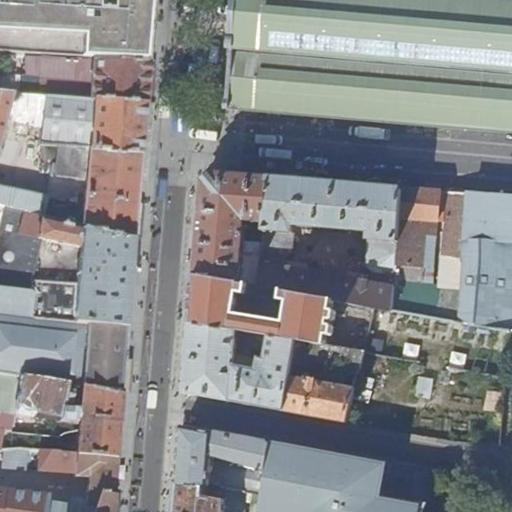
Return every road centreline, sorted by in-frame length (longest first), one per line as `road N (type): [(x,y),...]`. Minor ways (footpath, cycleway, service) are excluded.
road 1 (residential): [(140,511),(174,140)]
road 2 (residential): [(174,140),(511,172)]
road 3 (residential): [(174,140),(187,0)]
